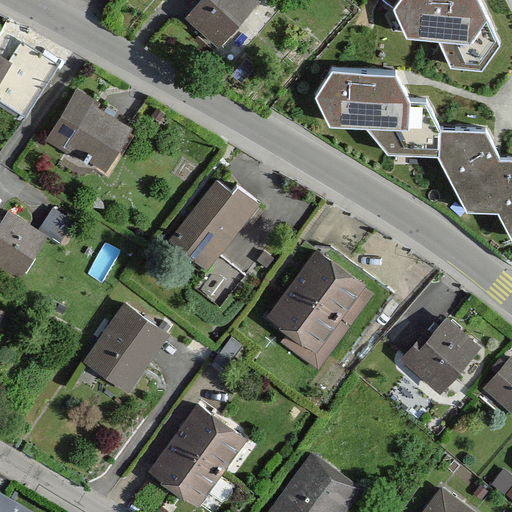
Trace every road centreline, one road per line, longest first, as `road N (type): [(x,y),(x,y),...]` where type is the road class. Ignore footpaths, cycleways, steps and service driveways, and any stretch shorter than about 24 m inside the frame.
road 1 (residential): [(21,0),(297,148),(511,294)]
road 2 (unknown): [(109,503),(224,362)]
road 3 (residential): [(0,447),(102,511)]
